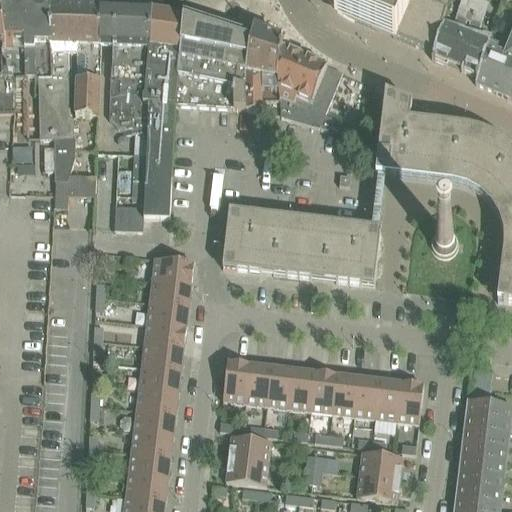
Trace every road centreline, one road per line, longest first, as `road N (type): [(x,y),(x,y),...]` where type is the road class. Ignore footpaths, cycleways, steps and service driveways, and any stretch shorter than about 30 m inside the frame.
road 1 (residential): [(452,348),(221,325),(191,511)]
road 2 (residential): [(292,0),(307,25),(335,46),(511,124)]
road 3 (residential): [(430,511),(452,348)]
